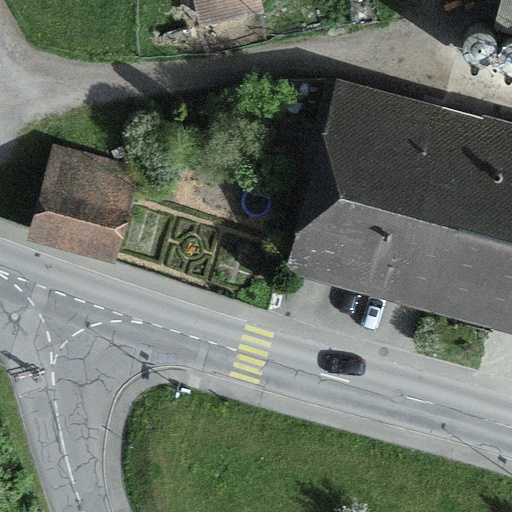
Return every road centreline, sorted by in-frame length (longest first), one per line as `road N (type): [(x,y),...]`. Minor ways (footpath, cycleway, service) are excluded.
road 1 (residential): [(65,305),(511,424)]
road 2 (tertiary): [(89,511),(58,434),(65,305)]
